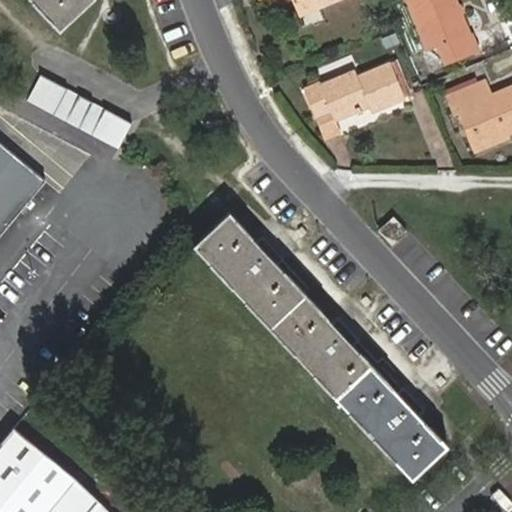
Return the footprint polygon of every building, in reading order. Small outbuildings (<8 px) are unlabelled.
[(32,0),(58,27),(87,0),(32,0)] [(292,0),(299,14),(330,0),(292,0)] [(409,0),(429,48),(439,43),(446,60),(471,49),(466,34),(468,33),(458,10),(456,5),(453,0),(409,0)] [(369,111),(402,97),(388,62),(354,75),(352,69),(319,83),(318,80),(301,87),(314,118),(329,111),(333,119),(354,111),(356,115),(361,113),(360,108),(367,105),(369,111)] [(37,70),(22,96),(114,146),(128,121),(37,70)] [(478,142),(506,130),(511,127),(511,85),(489,95),(483,80),(447,95),(454,112),(457,111),(463,108),(478,142)] [(471,145),(478,142),(463,108),(457,111),(471,145)] [(508,135),(506,130),(478,142),(480,147),(508,135)] [(0,228),(41,179),(0,145),(0,228)] [(226,213),(191,246),(411,484),(447,451),(416,417),(422,411),(401,388),(394,394),(350,347),(356,341),(334,316),(327,323),(279,269),(285,263),(262,239),(256,245),(226,213)] [(388,217),(375,228),(387,243),(401,231),(388,217)] [(108,511),(96,499),(75,477),(9,427),(0,439),(0,511),(108,511)]
